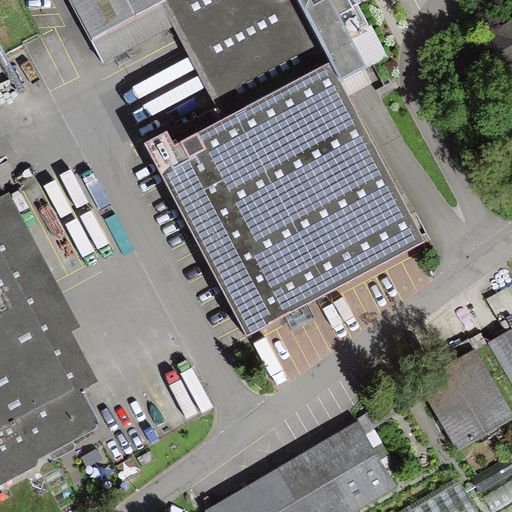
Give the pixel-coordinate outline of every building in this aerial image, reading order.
[(181,0),(66,0),(91,48),(159,12),(181,0)] [(221,128),(331,69),(305,19),(294,0),(181,0),(159,12),(221,128)] [(294,0),(305,19),(340,0),(294,0)] [(331,69),(341,87),(385,64),(351,0),(340,0),(305,19),(331,69)] [(511,28),(446,63),(468,105),(498,89),(511,114),(511,28)] [(145,151),(248,345),(426,249),(341,87),(331,69),(221,128),(174,154),(169,139),(145,151)] [(0,481),(101,428),(83,393),(98,385),(0,199),(0,481)] [(511,385),(511,330),(487,346),(511,385)] [(419,385),(461,451),(511,418),(471,353),(419,385)] [(209,509),(210,511),(350,511),(396,487),(362,425),(284,467),(209,509)] [(511,511),(511,458),(474,480),(492,511),(511,511)] [(466,511),(452,487),(408,511),(466,511)]
